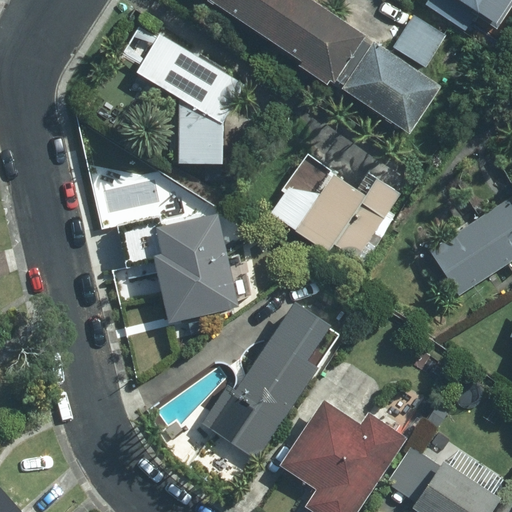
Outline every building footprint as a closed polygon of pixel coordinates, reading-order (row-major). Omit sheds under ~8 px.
[(192,0),(256,42),(283,0),(192,0)] [(301,0),(283,0),(256,42),(327,89),(360,39),(301,0)] [(425,0),(420,8),(467,38),(491,0),(425,0)] [(443,39),(412,16),(390,47),(422,70),(443,39)] [(172,109),(172,171),(216,171),(216,122),(240,84),(137,19),(106,68),(172,109)] [(369,51),(341,95),(406,136),(434,91),(369,51)] [(326,242),(350,257),(391,193),(366,177),(355,195),(301,160),(266,215),(321,250),(326,242)] [(511,193),(464,224),(491,268),(511,254),(511,193)] [(231,305),(208,215),(148,230),(154,255),(147,257),(163,322),(231,305)] [(454,293),(491,268),(464,224),(425,249),(454,293)] [(198,421),(252,456),(330,336),(289,310),(268,342),(264,339),(229,392),(220,386),(198,421)] [(300,506),(309,511),(350,511),(398,438),(360,414),(352,425),(316,402),(275,465),(311,488),(300,506)] [(445,411),(436,405),(425,422),(434,428),(445,411)] [(411,511),(482,511),(491,499),(410,445),(385,481),(412,499),(406,507),(412,511),(411,511)] [(0,511),(8,511),(0,502),(0,511)]
